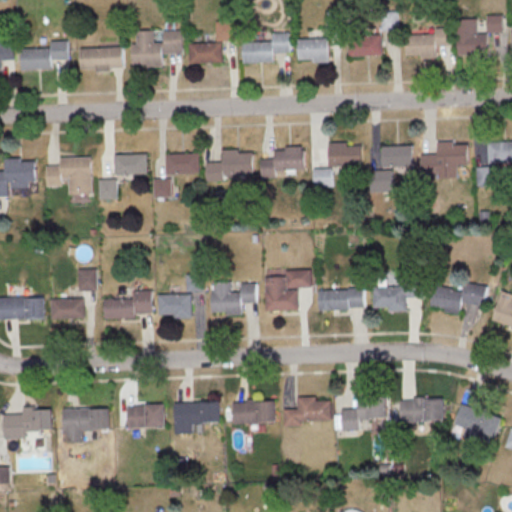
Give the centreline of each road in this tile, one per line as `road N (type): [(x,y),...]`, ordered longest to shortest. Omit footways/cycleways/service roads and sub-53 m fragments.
road 1 (residential): [(511,371),(412,352),(0,362)]
road 2 (residential): [(511,96),(0,115)]
